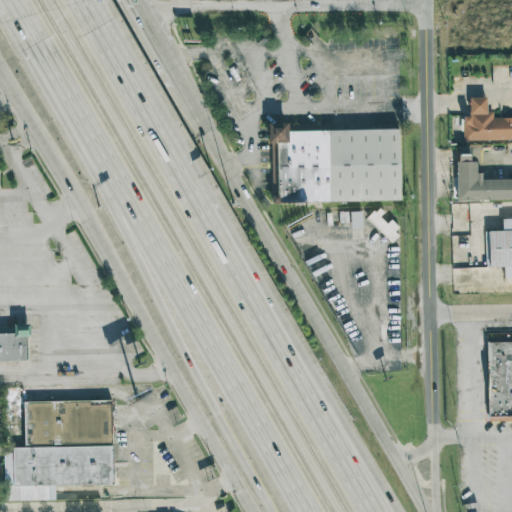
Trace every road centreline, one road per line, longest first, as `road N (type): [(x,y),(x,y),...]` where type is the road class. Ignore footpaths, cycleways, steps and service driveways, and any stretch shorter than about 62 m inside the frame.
road 1 (motorway): [(384,511),(88,2)]
road 2 (motorway): [(53,9),(345,511)]
road 3 (primary): [(427,511),(187,93)]
road 4 (residential): [(421,0),(432,442)]
road 5 (motorway): [(103,171),(210,342),(302,511)]
road 6 (motorway): [(103,171),(269,511)]
road 7 (primary): [(85,213),(253,511)]
road 8 (residential): [(141,10),(422,4)]
road 9 (motorway): [(400,511),(298,358)]
road 10 (motorway): [(18,19),(103,171)]
road 11 (primary): [(0,72),(85,213)]
